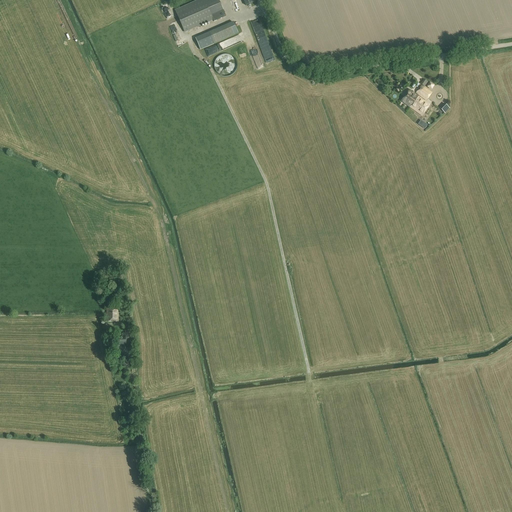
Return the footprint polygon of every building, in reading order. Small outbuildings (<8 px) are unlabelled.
[(218,0),(200,0),(175,11),(185,32),(225,14),(218,0)] [(171,3),(164,4),(167,17),(173,16),(171,3)] [(214,44),(234,35),(229,24),(209,33),(214,44)] [(272,50),(264,26),(257,28),(265,52),(272,50)] [(257,38),(249,40),(252,54),(255,53),(256,57),(260,56),(257,38)] [(217,43),(207,48),(210,54),(220,48),(217,43)] [(266,54),(269,60),(277,57),(274,51),(266,54)] [(217,72),(220,74),(222,76),(226,76),(229,76),(232,74),(234,72),(236,70),(237,66),(237,63),(236,60),(234,58),(232,56),(229,54),(226,54),(223,54),(220,55),(218,57),(216,60),(215,63),(214,66),(215,69),(217,72)] [(416,93),(426,101),(432,93),(421,86),(416,93)] [(409,90),(401,102),(422,116),(430,105),(409,90)] [(446,103),(442,109),(446,113),(451,107),(446,103)] [(426,128),(429,124),(422,119),(418,123),(426,128)] [(107,309),(107,322),(118,322),(118,309),(107,309)] [(132,336),(118,336),(118,344),(132,344),(132,336)]
